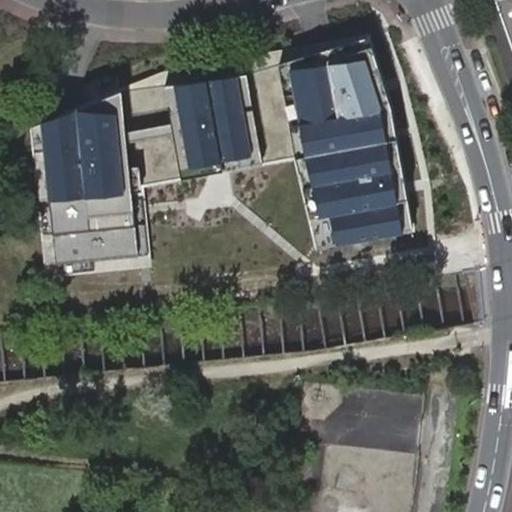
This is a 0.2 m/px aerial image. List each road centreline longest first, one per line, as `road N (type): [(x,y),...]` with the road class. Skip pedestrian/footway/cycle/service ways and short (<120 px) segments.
road 1 (tertiary): [(426,0),(497,209),(507,334)]
road 2 (residential): [(61,0),(155,14),(255,0)]
road 3 (tertiary): [(507,334),(484,511)]
